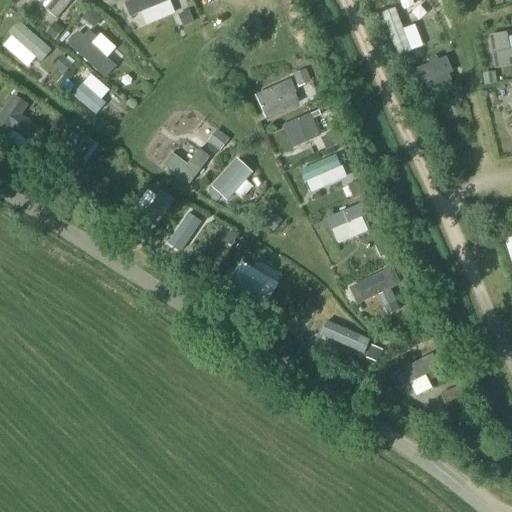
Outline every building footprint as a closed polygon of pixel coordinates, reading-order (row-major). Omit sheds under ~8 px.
[(45,0),(41,4),(55,17),(69,0),(45,0)] [(174,0),(129,0),(125,2),(132,19),(175,2),(174,0)] [(383,13),(397,54),(412,49),(398,8),(383,13)] [(67,41),(106,75),(121,58),(82,24),(67,41)] [(494,70),(511,67),(511,50),(507,52),(505,35),(489,38),(494,70)] [(19,37),(10,53),(37,68),(45,52),(19,37)] [(454,75),(446,55),(418,67),(426,86),(454,75)] [(76,77),(67,88),(98,113),(107,102),(76,77)] [(289,85),(256,100),(266,122),(299,108),(289,85)] [(0,141),(4,144),(11,133),(33,149),(43,134),(21,119),(28,109),(14,100),(0,119),(0,141)] [(283,130),(292,151),(320,140),(311,118),(283,130)] [(171,156),(163,167),(190,187),(209,160),(198,152),(187,168),(171,156)] [(68,154),(59,168),(100,194),(109,180),(68,154)] [(339,154),(299,170),(305,185),(345,169),(339,154)] [(250,173),(236,162),(212,190),(213,190),(208,196),(216,202),(220,196),(227,202),(250,173)] [(135,225),(148,235),(174,201),(161,191),(135,225)] [(359,204),(325,218),(331,231),(365,217),(359,204)] [(190,211),(166,242),(180,252),(203,221),(190,211)] [(240,259),(228,278),(267,302),(279,283),(240,259)] [(393,267),(349,286),(357,304),(401,284),(393,267)] [(406,311),(399,290),(369,300),(373,310),(354,316),(357,327),(406,311)] [(327,319),(320,336),(362,354),(369,338),(327,319)] [(431,353),(390,373),(398,389),(439,368),(431,353)]
